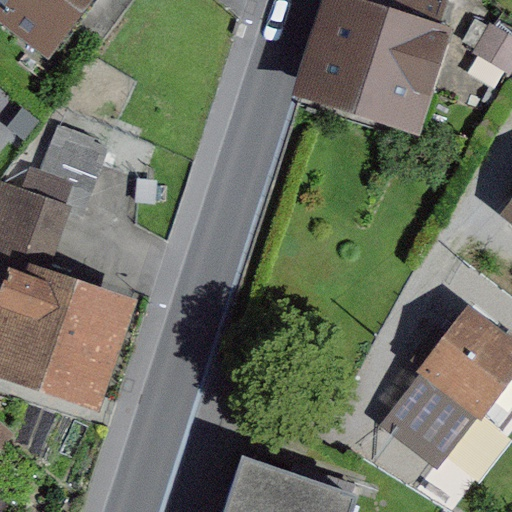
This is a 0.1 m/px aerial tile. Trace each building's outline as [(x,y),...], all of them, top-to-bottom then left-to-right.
[(0,0),(0,34),(44,66),(91,0),(0,0)] [(401,120),(439,0),(348,0),(319,94),(401,120)] [(511,71),(511,33),(500,27),(484,59),(511,74),(511,71)] [(0,393),(95,424),(132,309),(44,281),(66,212),(0,190),(0,393)] [(511,347),(468,313),(423,371),(481,416),(483,412),(497,424),(511,404),(511,391),(504,385),(511,375),(511,347)] [(0,456),(14,442),(0,428),(0,456)] [(345,511),(350,499),(244,463),(227,511),(345,511)]
